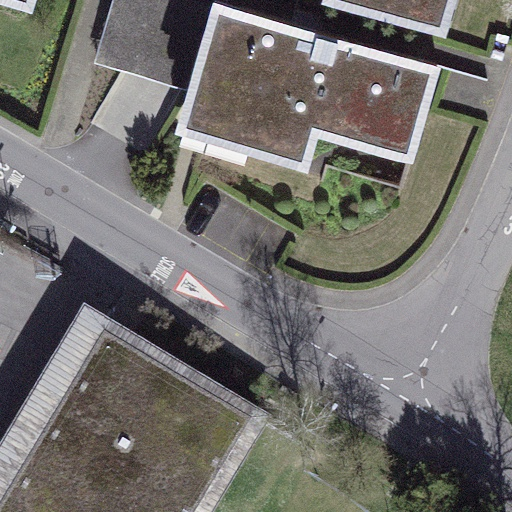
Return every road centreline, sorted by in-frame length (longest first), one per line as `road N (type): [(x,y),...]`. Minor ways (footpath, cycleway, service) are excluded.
road 1 (residential): [(410,388),(361,372),(0,153)]
road 2 (residential): [(410,388),(511,215)]
road 3 (residential): [(511,476),(441,424),(410,388)]
